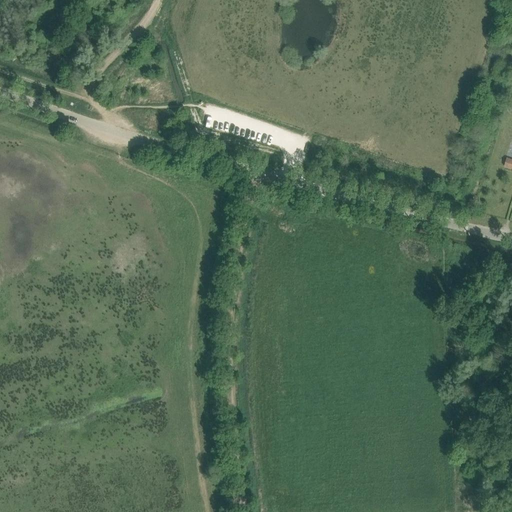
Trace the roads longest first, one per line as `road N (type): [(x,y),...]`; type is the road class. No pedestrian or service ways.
road 1 (unclassified): [(511,239),(126,136),(0,92)]
road 2 (track): [(258,172),(230,322),(245,511)]
